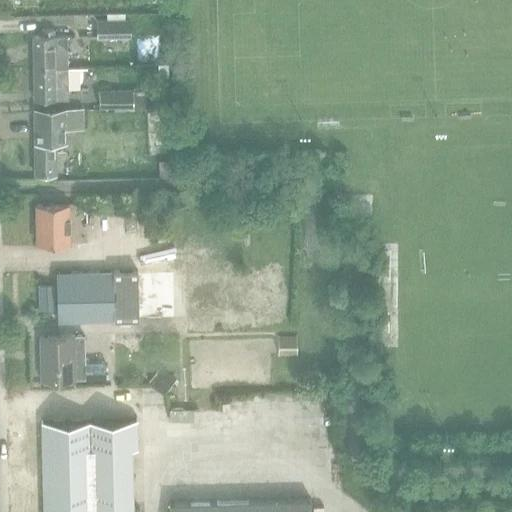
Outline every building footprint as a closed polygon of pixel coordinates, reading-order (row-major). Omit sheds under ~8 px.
[(129,19),(97,19),(97,36),(130,36),(129,19)] [(162,46),(161,28),(151,27),(151,46),(162,46)] [(32,35),(33,67),(68,66),(67,34),(54,34),(54,28),(42,28),(42,34),(32,35)] [(166,64),(158,64),(158,74),(167,74),(166,64)] [(82,67),(68,68),(68,66),(33,67),(34,99),(55,99),(69,99),(68,85),(72,85),(76,85),(79,82),(81,79),(82,75),(82,67)] [(100,90),(100,107),(133,107),(133,90),(100,90)] [(67,140),(67,126),(83,125),(82,107),(33,108),(34,173),(55,172),(54,140),(67,140)] [(168,159),(158,159),(159,175),(169,175),(168,159)] [(67,202),(34,203),(35,242),(68,241),(67,202)] [(136,269),(56,270),(57,319),(81,319),(81,322),(94,321),(94,318),(137,317),(136,269)] [(142,272),(143,316),(160,316),(160,272),(142,272)] [(39,310),(52,310),(52,282),(39,283),(39,310)] [(81,334),(73,335),(73,334),(39,335),(40,380),(83,378),(103,377),(102,361),(82,362),(81,334)] [(295,335),(280,336),(280,354),(296,353),(295,335)] [(161,368),(153,379),(166,389),(174,378),(161,368)] [(169,402),(169,424),(213,425),(214,403),(169,402)] [(136,418),(41,421),(44,511),(139,511),(139,507),(133,507),(131,447),(137,447),(136,418)] [(308,511),(308,497),(168,501),(168,511),(308,511)]
